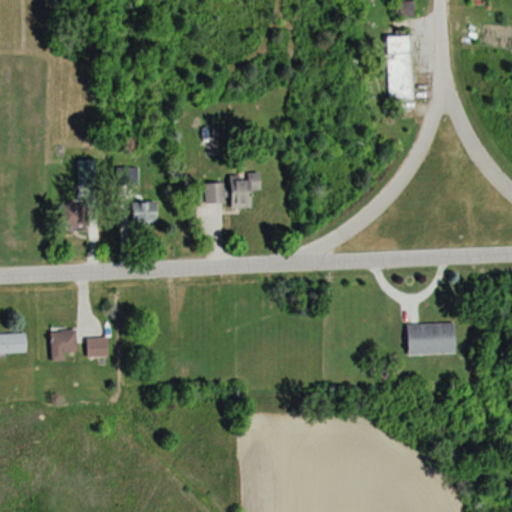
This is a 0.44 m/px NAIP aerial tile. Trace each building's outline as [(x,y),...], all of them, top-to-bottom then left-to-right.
[(392,1),(392,17),(411,17),(411,1),(392,1)] [(386,100),(409,100),(407,36),(384,37),(386,100)] [(136,169),(118,169),(118,186),(136,186),(136,169)] [(247,190),(258,190),(257,175),(226,176),(227,209),(247,208),(247,190)] [(202,183),(202,204),(221,203),(220,183),(202,183)] [(56,211),(66,235),(87,226),(77,202),(56,211)] [(127,202),(127,224),(154,224),(154,202),(127,202)] [(404,324),(404,354),(452,354),(452,323),(404,324)] [(63,353),(74,353),(74,331),(47,331),(47,362),(63,362),(63,353)] [(0,353),(24,353),(23,333),(0,333),(0,353)] [(83,339),(83,358),(105,358),(105,339),(83,339)]
